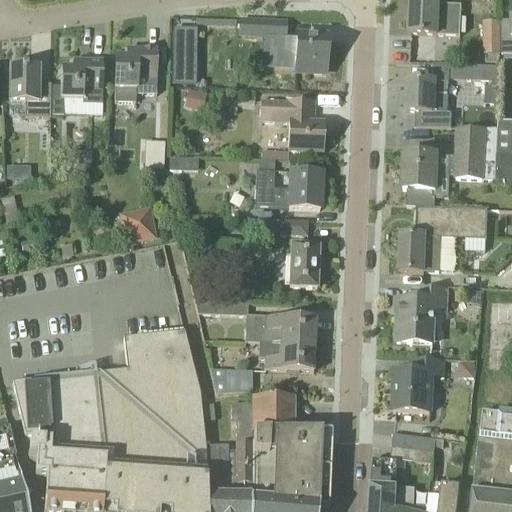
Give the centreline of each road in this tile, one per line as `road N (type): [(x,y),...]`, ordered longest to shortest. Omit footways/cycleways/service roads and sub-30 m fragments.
road 1 (residential): [(349,386),(365,0)]
road 2 (residential): [(5,27),(176,0)]
road 3 (residential): [(345,511),(349,386)]
